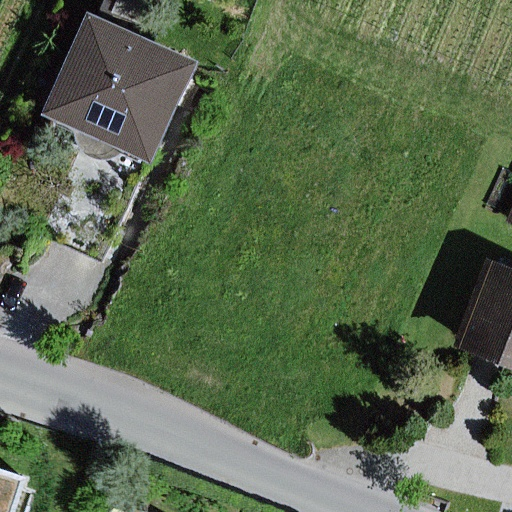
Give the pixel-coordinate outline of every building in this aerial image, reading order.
[(196,73),(85,20),(38,120),(74,137),(74,145),(77,153),(80,156),(83,158),(90,161),(98,164),(106,164),(114,163),(120,158),(145,170),(149,172),(196,73)] [(99,268),(145,170),(120,158),(114,163),(106,164),(98,164),(90,161),(83,158),(80,156),(41,241),(99,268)] [(511,204),(503,222),(511,226),(511,204)] [(511,280),(485,270),(453,349),(511,373),(511,280)] [(0,511),(10,511),(22,477),(0,469),(0,511)]
